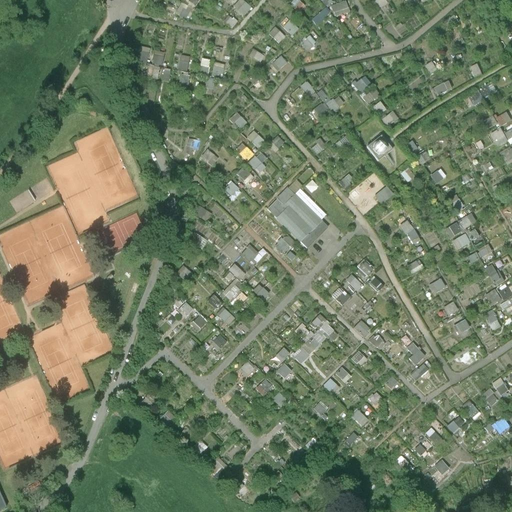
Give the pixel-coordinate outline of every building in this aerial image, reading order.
[(238,0),(235,0),(230,8),(243,16),(249,6),(238,0)] [(343,0),(340,0),(329,6),(333,14),(347,8),(343,0)] [(372,0),(373,0),(378,8),(389,1),(388,0),(372,0)] [(314,25),(328,12),(324,6),(309,19),(314,25)] [(288,35),(295,30),(285,19),(279,24),(288,35)] [(266,34),(277,43),(284,36),(272,26),(266,34)] [(305,38),(298,43),(304,51),(310,46),(305,38)] [(138,46),(137,61),(147,62),(148,47),(138,46)] [(259,62),(262,55),(250,49),(246,56),(259,62)] [(153,50),(152,64),(162,65),(164,51),(153,50)] [(187,75),(189,56),(179,55),(177,74),(187,75)] [(268,65),(275,72),(285,62),(278,55),(268,65)] [(199,59),(196,71),(205,73),(207,60),(199,59)] [(425,64),(430,72),(436,68),(431,60),(425,64)] [(212,63),(209,76),(220,78),(222,64),(212,63)] [(179,74),(177,86),(187,87),(189,76),(179,74)] [(356,93),(369,85),(363,75),(350,83),(356,93)] [(436,94),(451,87),(447,80),(433,87),(436,94)] [(306,96),(313,91),(304,81),(298,86),(306,96)] [(367,104),(378,94),(373,87),(361,97),(367,104)] [(317,98),(322,104),(327,99),(319,89),(305,99),(309,105),(317,98)] [(476,90),(466,95),(470,104),(480,98),(476,90)] [(338,96),(325,102),(329,112),(343,106),(338,96)] [(326,108),(319,101),(310,112),(317,118),(326,108)] [(371,106),(377,115),(385,109),(378,101),(371,106)] [(386,125),(396,119),(391,111),(381,117),(386,125)] [(504,111),(493,116),(498,126),(509,121),(504,111)] [(236,129),(243,123),(232,112),(226,119),(236,129)] [(491,115),(481,120),(485,128),(495,123),(491,115)] [(488,133),(494,145),(505,140),(499,128),(488,133)] [(255,149),(263,142),(251,131),(244,138),(255,149)] [(371,138),(364,144),(370,152),(377,160),(385,154),(391,149),(385,141),(378,132),(371,138)] [(341,148),(345,143),(347,140),(342,136),(335,143),(341,148)] [(188,138),(183,153),(199,158),(204,143),(188,138)] [(409,141),(404,144),(409,152),(414,149),(409,141)] [(502,162),(511,157),(511,153),(509,146),(497,152),(502,162)] [(235,155),(243,162),(251,155),(243,147),(235,155)] [(205,149),(197,157),(208,168),(216,160),(205,149)] [(245,164),(251,170),(258,162),(252,156),(245,164)] [(242,168),(235,173),(242,185),(250,180),(242,168)] [(438,168),(428,175),(434,184),(444,177),(438,168)] [(304,250),(326,227),(319,220),(324,215),(298,190),(301,187),(309,194),(316,187),(308,179),(310,176),(302,169),(263,210),(304,250)] [(229,181),(219,191),(231,202),(240,192),(229,181)] [(372,196),(379,204),(391,195),(384,186),(372,196)] [(454,195),(448,198),(454,210),(461,206),(454,195)] [(192,214),(204,222),(210,213),(198,205),(192,214)] [(448,238),(475,222),(469,213),(442,229),(448,238)] [(405,220),(396,226),(403,234),(411,228),(405,220)] [(405,233),(410,242),(417,238),(412,229),(405,233)] [(464,234),(467,242),(476,238),(473,231),(464,234)] [(194,233),(189,241),(200,249),(205,241),(194,233)] [(455,250),(467,243),(462,234),(449,240),(455,250)] [(279,254),(287,247),(278,239),(271,247),(279,254)] [(246,245),(238,256),(252,267),(260,256),(246,245)] [(483,246),(475,251),(478,258),(487,253),(483,246)] [(473,252),(464,258),(468,265),(478,258),(473,252)] [(355,268),(366,278),(373,269),(362,260),(355,268)] [(416,261),(407,265),(410,272),(419,267),(416,261)] [(226,270),(234,278),(240,271),(232,264),(226,270)] [(503,281),(497,270),(493,271),(490,265),(483,269),(494,287),(503,281)] [(344,281),(356,291),(362,284),(350,274),(344,281)] [(374,277),(367,283),(376,292),(383,286),(374,277)] [(432,294),(443,287),(438,278),(427,285),(432,294)] [(219,293),(227,301),(242,288),(234,279),(219,293)] [(500,300),(511,295),(511,289),(510,283),(496,288),(500,300)] [(340,306),(348,297),(337,287),(329,296),(340,306)] [(259,300),(265,294),(260,288),(254,294),(259,300)] [(488,306),(499,300),(494,289),(483,294),(488,306)] [(204,302),(215,311),(222,304),(212,294),(204,302)] [(511,296),(498,303),(503,314),(511,309),(511,296)] [(183,318),(192,310),(185,302),(176,310),(183,318)] [(445,316),(456,311),(452,302),(441,307),(445,316)] [(216,316),(225,325),(232,318),(223,309),(216,316)] [(491,310),(484,313),(490,330),(497,327),(491,310)] [(197,332),(206,322),(197,315),(189,324),(197,332)] [(317,315),(308,324),(314,330),(303,342),(305,345),(317,333),(328,343),(337,334),(317,315)] [(456,335),(468,329),(463,320),(451,326),(456,335)] [(361,338),(368,331),(359,321),(352,328),(361,338)] [(307,345),(313,350),(323,340),(316,334),(307,345)] [(374,334),(367,340),(376,351),(383,344),(374,334)] [(216,352),(225,343),(218,335),(209,344),(216,352)] [(404,349),(410,356),(406,359),(412,367),(423,358),(412,343),(404,349)] [(279,363),(288,354),(281,348),(272,357),(279,363)] [(301,349),(292,358),(298,365),(308,356),(301,349)] [(356,352),(349,359),(356,367),(364,360),(356,352)] [(238,369),(245,376),(253,368),(246,361),(238,369)] [(419,363),(408,378),(414,383),(426,369),(419,363)] [(273,373),(281,380),(289,372),(281,364),(273,373)] [(339,381),(345,374),(339,368),(333,375),(339,381)] [(389,377),(383,385),(388,389),(394,382),(389,377)] [(499,396),(508,391),(500,378),(492,383),(499,396)] [(260,397),(271,387),(263,379),(253,389),(260,397)] [(326,392),(333,385),(328,380),(321,386),(326,392)] [(490,406),(498,400),(488,389),(480,395),(490,406)] [(138,404),(145,410),(150,404),(143,398),(138,404)] [(316,416),(322,412),(317,404),(311,408),(316,416)] [(465,410),(472,417),(478,411),(472,404),(465,410)] [(355,411),(349,417),(355,423),(361,418),(355,411)] [(162,428),(170,418),(163,412),(155,422),(162,428)] [(460,416),(447,424),(452,433),(466,425),(460,416)] [(488,428),(495,438),(511,426),(504,416),(488,428)] [(184,442),(188,433),(180,430),(176,439),(184,442)] [(347,448),(355,437),(350,433),(341,444),(347,448)] [(420,444),(414,448),(419,455),(421,453),(422,454),(426,451),(420,444)] [(406,472),(412,467),(405,459),(400,465),(406,472)] [(442,472),(450,467),(445,460),(437,464),(442,472)] [(229,487),(235,494),(242,487),(235,480),(229,487)]
